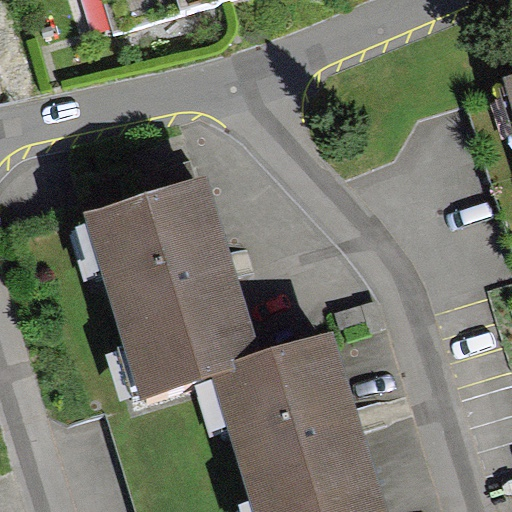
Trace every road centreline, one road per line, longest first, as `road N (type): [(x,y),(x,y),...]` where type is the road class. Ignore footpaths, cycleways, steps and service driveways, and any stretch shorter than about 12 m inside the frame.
road 1 (residential): [(244,76),(261,122),(398,290),(471,511)]
road 2 (residential): [(244,76),(0,132)]
road 3 (residential): [(421,0),(244,76)]
road 4 (residential): [(0,339),(52,511)]
